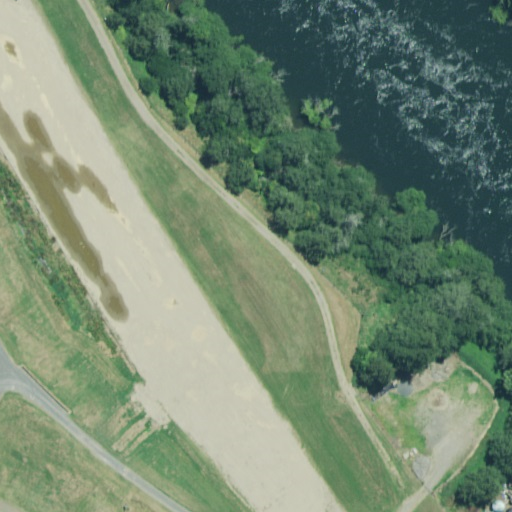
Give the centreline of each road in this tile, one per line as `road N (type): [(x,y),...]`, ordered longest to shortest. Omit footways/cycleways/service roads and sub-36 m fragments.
road 1 (track): [(23,0),(271,419),(336,511)]
road 2 (track): [(0,374),(194,511)]
